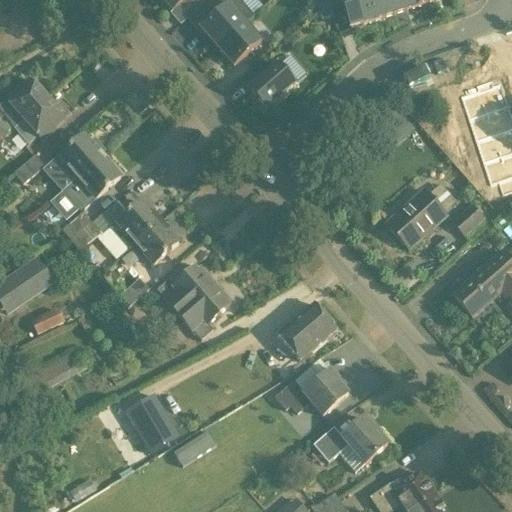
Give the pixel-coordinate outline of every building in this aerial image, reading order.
[(188,0),(159,0),(172,14),(188,0)] [(244,26),(244,27),(253,19),(236,0),(211,0),(199,11),(209,23),(200,32),(216,51),(244,26)] [(372,24),(364,0),(339,0),(350,32),(372,24)] [(388,0),(364,0),(372,24),(394,17),(388,0)] [(388,0),(394,17),(416,9),(412,0),(388,0)] [(436,0),(412,0),(416,9),(437,2),(436,0)] [(330,10),(328,3),(316,6),(319,14),(330,10)] [(330,10),(319,14),(321,22),(333,18),(330,10)] [(244,27),(244,26),(216,51),(233,69),(260,45),(244,27)] [(277,68),(248,93),(265,113),(294,87),(277,68)] [(0,108),(0,113),(11,126),(14,131),(47,102),(30,82),(4,105),(0,108)] [(468,122),(508,109),(500,86),(492,88),(491,83),(476,88),(478,93),(460,99),(468,122)] [(47,102),(14,131),(28,147),(36,140),(39,143),(64,121),(47,102)] [(508,109),(468,122),(475,143),(511,131),(511,118),(511,119),(508,109)] [(511,131),(475,143),(482,165),(511,155),(511,131)] [(78,181),(101,160),(100,158),(105,154),(94,141),(89,145),(82,138),(45,171),(63,192),(77,180),(78,181)] [(511,155),(482,165),(490,188),(498,185),(502,197),(511,194),(511,155)] [(13,177),(22,188),(44,171),(34,159),(13,177)] [(120,181),(101,160),(78,181),(77,180),(63,192),(83,214),(96,202),(120,181)] [(458,161),(451,167),(459,176),(465,171),(458,161)] [(385,228),(408,253),(422,240),(426,245),(435,237),(431,233),(445,220),(446,219),(423,194),(385,228)] [(97,202),(83,215),(90,224),(105,211),(97,202)] [(128,253),(135,247),(159,226),(141,204),(110,231),(109,232),(128,253)] [(482,222),(471,210),(452,226),(462,238),(482,222)] [(70,244),(91,226),(82,216),(61,233),(70,244)] [(100,218),(92,225),(91,226),(70,244),(79,254),(100,236),(101,238),(109,232),(110,231),(100,218)] [(178,247),(159,226),(135,247),(154,268),(178,247)] [(511,267),(501,255),(453,299),(472,321),(505,291),(511,298),(511,267)] [(35,261),(0,284),(0,303),(2,307),(46,278),(35,261)] [(164,303),(177,318),(212,290),(204,281),(206,278),(199,270),(196,272),(194,270),(173,288),(168,282),(156,293),(164,303)] [(138,283),(117,301),(127,313),(148,294),(138,283)] [(219,298),(212,290),(177,318),(192,335),(192,334),(201,344),(213,333),(208,327),(228,309),(226,306),(229,304),(221,295),(219,298)] [(335,333),(313,307),(276,339),(298,365),(335,333)] [(56,310),(28,322),(35,337),(63,325),(56,310)] [(222,366),(257,345),(248,330),(213,351),(222,366)] [(25,381),(35,399),(86,372),(76,354),(25,381)] [(291,410),(298,418),(309,408),(320,421),(347,397),(337,385),(339,384),(330,374),(304,397),(293,385),(274,402),(285,414),(291,410)] [(154,397),(124,415),(150,458),(180,440),(154,397)] [(387,448),(363,421),(341,439),(333,430),(313,448),(328,467),(346,452),(362,470),(387,448)] [(173,457),(182,470),(216,448),(208,435),(173,457)] [(412,511),(434,498),(419,476),(388,497),(385,492),(372,501),(379,511),(412,511)] [(443,511),(434,498),(412,511),(443,511)] [(283,511),(303,511),(294,502),(283,511)] [(344,511),(337,502),(325,510),(325,511),(344,511)]
